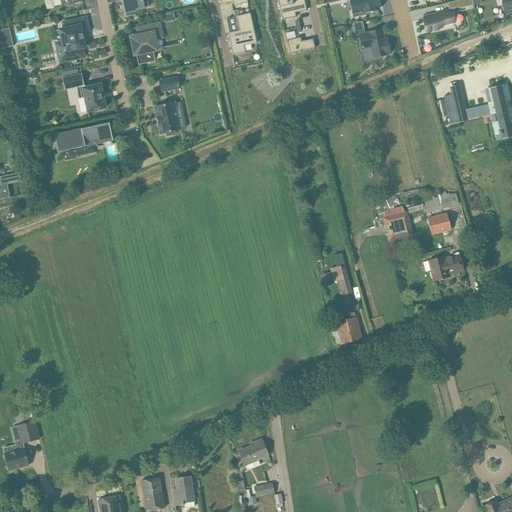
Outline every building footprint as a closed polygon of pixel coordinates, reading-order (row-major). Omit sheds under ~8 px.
[(122,0),(126,13),(135,11),(135,10),(144,8),(142,0),(122,0)] [(340,0),(340,1),(342,0),(349,0),(353,17),(365,15),(365,13),(378,10),(377,9),(380,8),(378,0),(340,0)] [(511,0),(495,0),(497,7),(504,5),(506,13),(511,11),(511,0)] [(305,1),(279,7),(282,20),(296,17),(295,13),(307,11),(305,1)] [(422,15),(426,33),(454,26),(456,32),(454,22),(455,22),(455,21),(454,22),(452,13),(453,13),(453,12),(449,13),(448,10),(422,15)] [(175,20),(173,13),(163,15),(165,22),(175,20)] [(239,31),(228,33),(233,55),(245,52),(245,50),(251,49),(250,44),(253,44),(257,43),(250,13),(246,14),(236,16),(239,31)] [(89,30),(86,18),(63,23),(64,29),(60,30),(64,51),(62,52),(64,61),(84,57),(82,48),(85,47),(82,32),(89,30)] [(352,24),(354,31),(364,29),(362,21),(352,24)] [(161,31),(159,23),(144,26),(144,27),(145,27),(146,34),(131,37),(130,37),(132,48),(133,48),(134,48),(138,65),(156,61),(153,51),(157,50),(154,33),(161,31)] [(3,35),(10,34),(9,27),(1,29),(3,35)] [(366,34),(359,35),(361,44),(362,49),(371,47),(373,58),(387,55),(387,54),(390,53),(388,43),(385,44),(384,41),(384,40),(381,29),(368,32),(368,33),(366,34)] [(294,31),(285,33),(287,40),(290,54),(315,48),(313,39),(301,41),(300,37),(295,38),(294,31)] [(85,88),(82,74),(62,78),(65,89),(75,87),(78,99),(85,97),(86,103),(88,111),(87,111),(88,112),(89,111),(97,109),(98,111),(103,109),(103,108),(104,108),(105,108),(106,108),(105,107),(104,99),(102,93),(101,85),(100,84),(99,84),(85,88)] [(177,78),(177,77),(176,77),(176,78),(160,81),(159,81),(159,82),(161,91),(161,92),(162,92),(178,88),(178,89),(179,88),(179,87),(177,78)] [(509,123),(511,122),(511,106),(507,84),(503,85),(503,86),(488,89),(491,104),(489,105),(488,103),(487,103),(490,115),(494,114),(496,122),(492,123),(495,135),(511,131),(509,123)] [(463,99),(453,102),(451,94),(444,96),(448,114),(465,110),(463,99)] [(354,103),(354,110),(360,109),(369,105),(367,99),(360,102),(354,103)] [(174,103),(174,102),(173,103),(155,107),(155,106),(154,107),(154,108),(155,108),(157,117),(156,117),(158,125),(158,124),(160,133),(160,135),(161,134),(166,133),(167,136),(175,134),(174,131),(179,130),(179,131),(180,130),(180,129),(174,103)] [(79,130),(52,136),(55,148),(56,153),(92,145),(113,140),(110,127),(109,123),(79,130)] [(8,124),(0,125),(0,126),(1,132),(10,130),(8,124)] [(0,199),(10,197),(7,183),(0,184),(0,199)] [(424,213),(442,209),(442,208),(439,197),(434,198),(434,197),(433,194),(420,197),(421,201),(423,210),(424,213)] [(407,205),(409,213),(418,211),(416,203),(407,205)] [(412,235),(406,212),(383,218),(389,241),(412,235)] [(437,216),(427,219),(429,225),(432,235),(451,230),(447,214),(437,216)] [(429,261),(422,263),(424,272),(431,270),(434,281),(449,277),(449,274),(463,270),(458,253),(452,254),(453,257),(445,260),(444,257),(429,261)] [(351,292),(344,265),(336,268),(343,295),(351,292)] [(329,272),(319,275),(322,284),(332,281),(329,272)] [(343,321),(336,323),(342,344),(361,339),(359,330),(356,330),(353,318),(351,313),(342,315),(343,321)] [(0,374),(12,372),(9,357),(0,358),(0,374)] [(39,439),(34,422),(18,426),(22,443),(39,439)] [(268,456),(261,439),(254,442),(255,444),(239,451),(245,465),(268,456)] [(3,448),(9,470),(28,465),(24,449),(11,452),(9,446),(3,448)] [(194,501),(190,476),(175,479),(177,492),(173,493),(174,505),(184,504),(184,503),(194,501)] [(165,507),(160,477),(141,480),(146,511),(165,507)] [(245,491),(242,480),(236,482),(239,492),(245,491)] [(274,493),(272,483),(253,488),(256,497),(274,493)] [(283,503),(281,494),(274,495),(277,504),(283,503)] [(121,511),(119,496),(98,500),(99,511),(121,511)] [(255,496),(248,498),(249,505),(257,503),(255,496)] [(511,511),(511,497),(497,504),(495,501),(484,505),(487,511),(511,511)]
